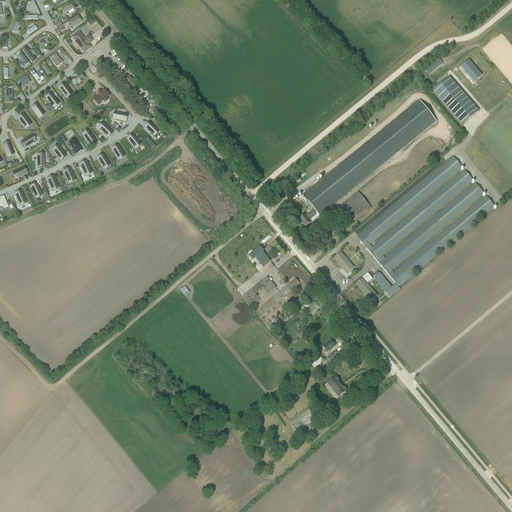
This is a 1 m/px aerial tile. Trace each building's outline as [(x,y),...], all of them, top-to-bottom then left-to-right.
[(60,8),(64,15),(73,8),(69,2),(60,8)] [(82,22),(77,15),(68,21),(73,28),(82,22)] [(34,26),(26,32),(29,35),(37,29),(34,26)] [(72,37),(81,49),(84,53),(91,47),(88,44),(92,41),(89,37),(88,39),(87,37),(84,39),(79,32),(72,37)] [(40,44),(46,40),(44,37),(35,43),(40,51),(43,48),(40,44)] [(25,47),(21,50),(31,63),(35,60),(25,47)] [(17,56),(22,63),(20,65),(22,68),(28,64),(21,53),(17,56)] [(50,59),(56,67),(62,63),(56,54),(50,59)] [(473,83),(481,75),(468,60),(460,67),(473,83)] [(44,64),(41,67),(47,76),(51,73),(44,64)] [(39,72),(36,74),(34,72),(33,70),(30,72),(33,76),(37,82),(39,85),(42,83),(39,79),(42,77),(39,72)] [(74,78),(71,80),(75,85),(78,83),(78,84),(81,82),(83,81),(82,80),(84,78),(80,73),(78,75),(77,74),(75,75),(73,76),(73,77),(74,78)] [(24,77),(21,80),(29,90),(32,88),(24,77)] [(129,77),(125,81),(131,88),(131,87),(134,91),(138,87),(135,83),(129,77)] [(462,126),(479,111),(449,77),(433,92),(462,126)] [(64,83),(58,87),(66,98),(72,94),(64,83)] [(98,95),(95,98),(96,99),(100,103),(103,100),(105,102),(107,100),(106,98),(108,96),(103,91),(101,93),(100,92),(97,94),(98,95)] [(51,93),(45,97),(53,108),(59,103),(51,93)] [(419,101),(303,196),(314,209),(314,210),(319,216),(354,188),(436,122),(419,101)] [(37,104),(31,108),(39,118),(45,114),(37,104)] [(114,112),(113,119),(126,122),(127,115),(114,112)] [(25,129),(31,124),(23,114),(17,118),(25,129)] [(149,122),(144,127),(154,136),(159,131),(149,122)] [(103,124),(99,129),(108,138),(113,133),(103,124)] [(88,131),(82,135),(90,145),(96,142),(88,131)] [(132,134),(127,139),(135,149),(141,144),(132,134)] [(32,136),(20,143),(24,148),(35,142),(32,136)] [(74,139),(69,143),(76,154),(82,150),(74,139)] [(9,142),(2,145),(7,157),(14,154),(9,142)] [(117,145),(111,149),(118,160),(124,156),(117,145)] [(58,146),(53,150),(60,161),(66,157),(58,146)] [(103,154),(97,158),(104,169),(110,165),(103,154)] [(453,158),(358,238),(399,287),(495,207),(486,197),(393,274),(392,271),(484,194),(475,183),(385,259),(383,256),(473,181),(464,171),(372,248),(369,245),(462,168),(453,158)] [(85,176),(91,173),(86,161),(79,164),(85,176)] [(24,167),(13,173),(16,179),(27,173),(24,167)] [(75,180),(70,169),(63,171),(69,183),(75,180)] [(59,188),(53,176),(47,179),(52,191),(59,188)] [(36,198),(42,195),(36,183),(30,186),(36,198)] [(26,202),(21,191),(14,193),(20,205),(26,202)] [(358,192),(342,205),(356,221),(371,209),(358,192)] [(305,227),(319,216),(314,210),(312,211),(306,216),(305,215),(299,220),(301,223),(302,223),(305,227)] [(263,268),(271,262),(263,252),(264,251),(263,250),(260,247),(249,256),(253,261),(253,260),(258,265),(259,264),(263,268)] [(347,274),(354,268),(341,253),(334,259),(347,274)] [(375,275),(373,277),(374,278),(373,279),(383,290),(389,285),(380,273),(379,274),(377,272),(374,274),(375,275)] [(371,303),(378,297),(367,284),(372,279),(368,274),(362,278),(363,279),(356,285),(371,303)] [(267,278),(242,297),(251,308),(276,289),(267,278)] [(295,279),(260,308),(265,313),(300,284),(295,279)] [(302,296),(293,304),(297,309),(306,301),(304,299),(305,298),(307,300),(311,297),(307,293),(303,297),(302,296)] [(303,306),(311,314),(319,307),(311,299),(303,306)] [(271,332),(275,329),(270,322),(265,326),(271,332)] [(327,353),(335,346),(336,345),(334,343),(333,343),(331,341),(323,347),(323,348),(324,350),(322,351),(325,354),(327,352),(327,353)] [(324,362),(326,365),(336,357),(335,355),(337,353),(335,352),(327,359),(324,362)] [(324,362),(320,357),(311,364),(315,369),(324,362)] [(338,398),(347,391),(343,386),(342,387),(339,383),(340,382),(336,377),(327,384),(338,398)] [(310,407),(289,423),(297,433),(318,417),(310,407)]
